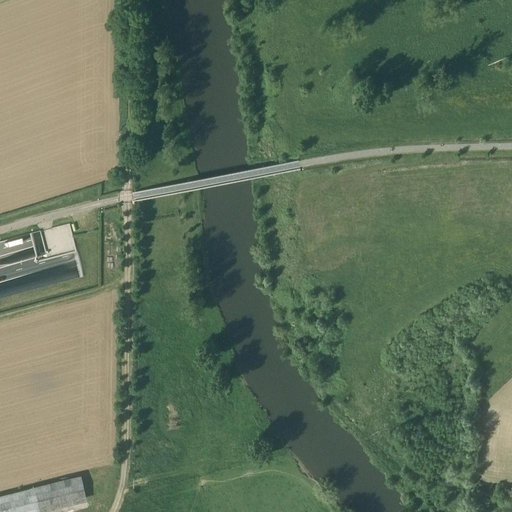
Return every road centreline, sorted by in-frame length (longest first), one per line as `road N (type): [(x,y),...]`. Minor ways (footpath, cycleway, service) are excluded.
road 1 (motorway): [(511,165),(192,208),(0,255)]
road 2 (motorway): [(0,280),(196,234),(511,191)]
road 3 (track): [(125,0),(123,483),(112,511)]
